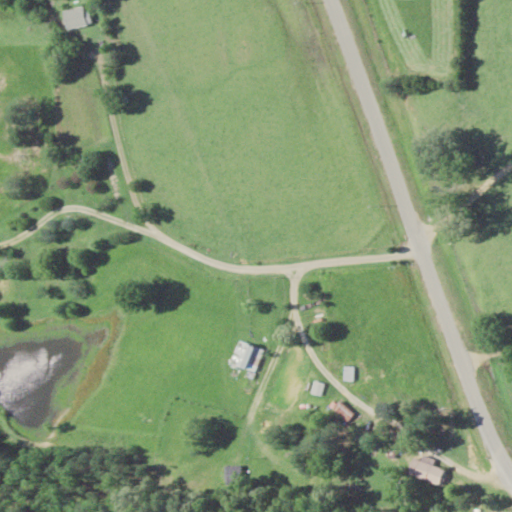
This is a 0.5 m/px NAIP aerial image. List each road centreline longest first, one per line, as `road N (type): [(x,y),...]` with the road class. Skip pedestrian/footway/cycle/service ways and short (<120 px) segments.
road 1 (residential): [(455,226),(311,268),(230,266),(165,248),(134,185),(121,111),(89,39)]
road 2 (residential): [(511,390),(443,186),(367,0)]
